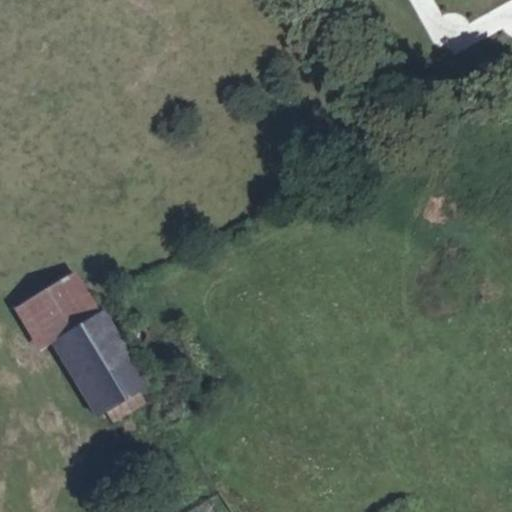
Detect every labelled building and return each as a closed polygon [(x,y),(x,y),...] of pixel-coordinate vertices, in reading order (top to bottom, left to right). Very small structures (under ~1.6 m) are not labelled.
[(26,303),(51,343),(99,314),(74,274),(26,303)] [(99,314),(51,343),(96,416),(105,411),(137,391),(146,385),(101,313),(99,314)] [(137,391),(105,411),(113,424),(146,404),(137,391)] [(368,498),(397,480),(377,444),(346,461),(368,498)] [(391,511),(409,502),(397,480),(368,498),(375,511),(391,511)]
